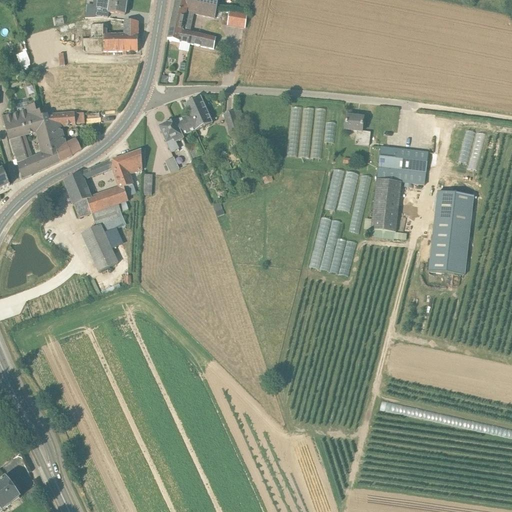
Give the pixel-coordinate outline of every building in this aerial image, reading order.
[(96,9),(95,18),(103,18),(108,18),(109,13),(125,16),(127,2),(115,0),(109,0),(108,10),(96,9)] [(176,0),(173,15),(193,19),(194,12),(216,16),(218,0),(176,0)] [(247,13),(230,10),(227,27),(244,29),(247,13)] [(173,15),(170,30),(181,32),(189,34),(193,19),(173,15)] [(103,18),(95,18),(91,19),(91,29),(87,29),(87,40),(83,40),(83,42),(82,42),(82,54),(104,54),(104,53),(138,53),(138,36),(138,23),(125,21),(125,25),(125,28),(125,37),(116,37),(116,35),(103,35),(103,18)] [(167,40),(191,45),(193,35),(189,34),(181,32),(170,30),(167,40)] [(193,35),(191,45),(214,50),(216,39),(193,35)] [(15,74),(23,70),(20,62),(12,66),(15,74)] [(162,76),(161,83),(168,84),(169,78),(162,76)] [(184,106),(189,117),(196,131),(213,123),(201,98),(184,106)] [(14,155),(15,155),(24,150),(20,137),(38,132),(44,156),(35,159),(39,172),(39,173),(59,163),(51,120),(41,120),(39,113),(37,114),(34,106),(25,108),(26,111),(19,113),(19,115),(4,119),(10,139),(14,155)] [(293,119),(302,118),(302,107),(292,108),(293,119)] [(229,133),(245,128),(239,110),(223,115),(229,133)] [(39,113),(41,120),(51,120),(59,163),(70,158),(81,151),(77,143),(66,150),(59,128),(83,124),(83,114),(47,117),(41,119),(39,113)] [(179,120),(174,122),(182,138),(196,131),(189,117),(180,121),(179,120)] [(355,145),(369,147),(370,133),(362,132),(364,118),(347,117),(345,131),(357,132),(355,145)] [(182,138),(174,122),(160,129),(172,154),(180,150),(177,143),(184,140),(182,138)] [(242,136),(240,131),(232,133),(234,139),(242,136)] [(320,158),(323,135),(318,135),(316,148),(313,147),(312,158),(320,158)] [(193,164),(197,162),(195,158),(203,154),(198,142),(186,148),(193,164)] [(289,146),(288,156),(297,157),(298,146),(289,146)] [(426,173),(428,153),(381,148),(377,180),(424,187),(426,173)] [(24,150),(15,155),(23,180),(32,176),(32,175),(24,150)] [(141,151),(122,158),(128,174),(129,173),(142,171),(141,152),(142,152),(141,151)] [(127,197),(136,194),(132,184),(129,173),(128,174),(122,158),(111,162),(64,181),(74,207),(78,219),(91,214),(96,229),(81,236),(98,274),(119,265),(105,236),(110,235),(109,233),(126,225),(122,217),(120,213),(128,211),(125,201),(128,199),(127,197)] [(175,159),(167,163),(172,174),(180,170),(175,159)] [(335,169),(325,209),(335,212),(345,172),(335,169)] [(0,190),(10,186),(3,170),(0,171),(0,190)] [(350,213),(359,174),(348,172),(338,210),(350,213)] [(273,181),(271,175),(262,179),(265,185),(273,181)] [(362,175),(350,232),(360,234),(372,177),(362,175)] [(377,180),(369,238),(394,241),(394,234),(395,234),(401,184),(377,180)] [(438,194),(429,272),(464,276),(473,198),(438,194)] [(220,203),(213,205),(216,212),(222,210),(220,203)] [(80,286),(61,291),(62,297),(81,292),(80,286)] [(0,511),(1,511),(20,499),(6,479),(0,483),(0,511)]
